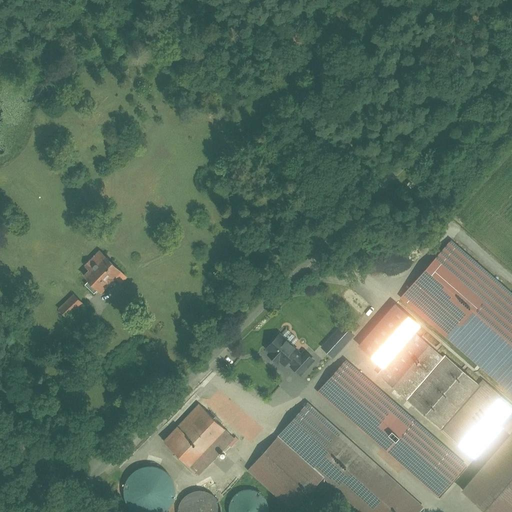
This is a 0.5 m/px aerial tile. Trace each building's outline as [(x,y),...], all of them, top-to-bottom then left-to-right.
[(511,291),(449,239),(395,303),(422,325),(511,400),(511,291)] [(124,279),(96,253),(83,266),(86,270),(80,277),(100,295),(112,282),(117,287),(124,279)] [(80,304),(71,295),(57,309),(66,318),(80,304)] [(422,325),(395,303),(358,346),(384,368),(416,331),(422,325)] [(319,347),(332,359),(353,335),(340,323),(319,347)] [(311,355),(280,328),(262,349),(293,375),(311,355)] [(445,356),(416,331),(384,368),(378,374),(407,399),(445,356)] [(479,385),(445,356),(407,399),(442,429),(479,385)] [(466,465),(345,361),(318,393),(439,496),(466,465)] [(511,420),(511,405),(483,381),(479,385),(442,429),(479,461),(505,429),(511,420)] [(196,398),(161,436),(197,469),(232,431),(196,398)] [(309,400),(278,434),(317,469),(363,511),(420,511),(426,506),(309,400)] [(511,511),(511,433),(511,434),(462,489),(487,511),(511,511)] [(278,434),(248,467),(286,502),(317,469),(278,434)] [(151,460),(147,460),(143,461),(141,461),(136,463),(134,464),(131,466),(129,469),(127,471),(125,474),(123,477),(122,480),(121,483),(121,486),(121,488),(121,490),(122,494),(123,498),(125,502),(126,504),(128,506),(130,507),(134,510),(136,511),(160,511),(162,511),(165,509),(169,506),(170,504),(172,501),(173,499),(175,495),(175,491),(176,487),(175,484),(175,481),(174,478),(173,475),(171,472),(169,469),(166,467),(163,464),(159,462),(156,461),(151,460)] [(252,485),(244,484),(243,484),(239,485),(236,487),(233,489),(229,493),(227,497),(226,502),(225,506),(226,511),(267,511),(268,509),(268,503),(268,499),(266,496),(264,493),(261,489),(257,487),(252,485)] [(205,486),(197,486),(196,486),(192,487),(189,488),(186,491),(182,495),(180,498),(178,503),(178,508),(178,511),(220,511),(221,510),(221,505),(220,501),(219,498),(217,495),(214,491),(210,488),(205,486)]
